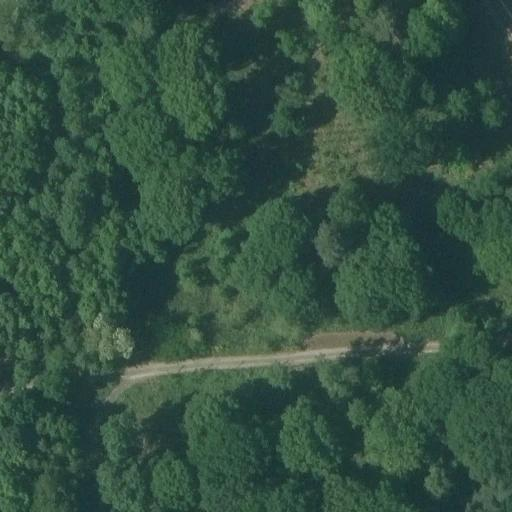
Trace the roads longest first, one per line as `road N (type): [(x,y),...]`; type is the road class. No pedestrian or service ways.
road 1 (track): [(0,397),(44,382),(511,347)]
road 2 (track): [(99,511),(90,452),(77,426),(24,388)]
